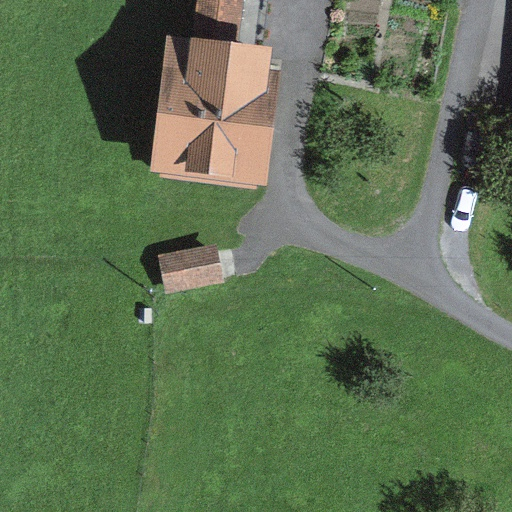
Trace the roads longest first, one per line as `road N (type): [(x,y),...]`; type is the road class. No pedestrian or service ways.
road 1 (track): [(443,256),(511,32)]
road 2 (track): [(511,292),(362,214)]
